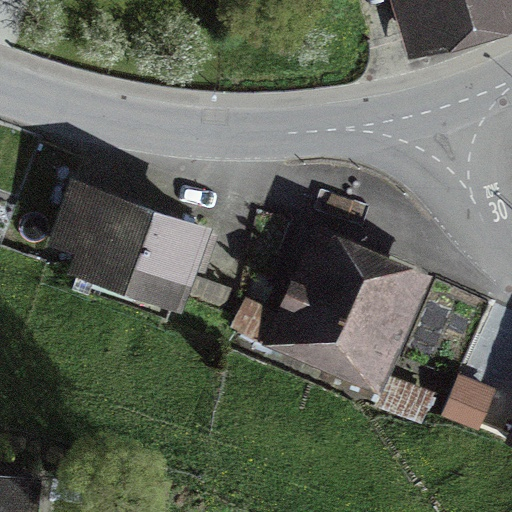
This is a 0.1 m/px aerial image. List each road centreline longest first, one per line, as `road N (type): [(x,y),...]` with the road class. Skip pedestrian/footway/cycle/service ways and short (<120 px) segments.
road 1 (residential): [(0,93),(191,143),(391,138),(438,124)]
road 2 (residential): [(438,124),(477,211),(511,244)]
